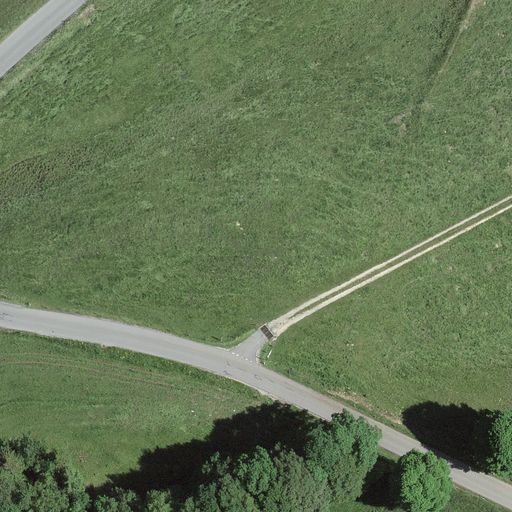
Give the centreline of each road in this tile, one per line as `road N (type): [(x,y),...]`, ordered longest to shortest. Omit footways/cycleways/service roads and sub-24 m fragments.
road 1 (tertiary): [(511,498),(211,358),(0,314)]
road 2 (track): [(511,199),(279,323),(235,367)]
